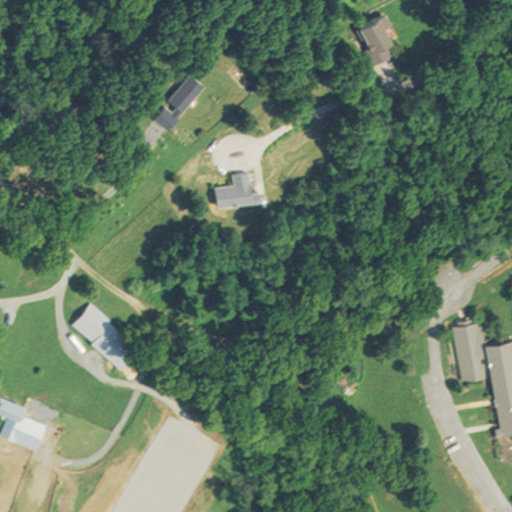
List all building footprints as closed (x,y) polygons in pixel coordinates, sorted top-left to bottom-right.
[(364,64),(381,55),(376,44),(382,41),(370,15),(345,27),(364,64)] [(144,118),(160,130),(196,84),(181,72),(144,118)] [(206,186),(208,206),(254,202),(253,191),(243,192),(242,172),(225,173),(226,185),(206,186)] [(113,367),(133,345),(84,301),(64,323),(113,367)] [(511,368),(508,335),(477,340),(475,320),(447,323),(455,381),(482,378),(489,434),(511,430),(511,368)] [(0,415),(4,417),(0,428),(0,438),(27,448),(36,420),(11,412),(14,403),(0,398),(0,415)]
